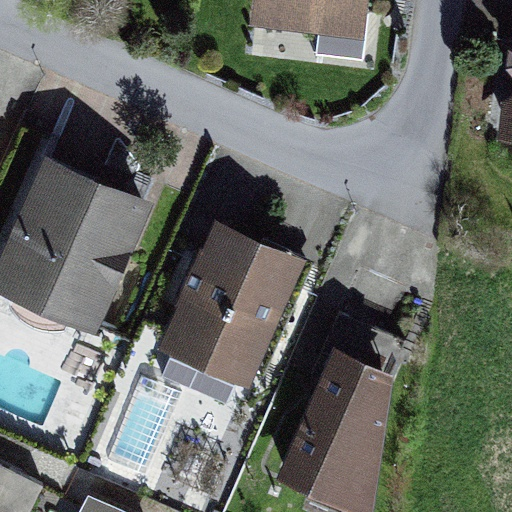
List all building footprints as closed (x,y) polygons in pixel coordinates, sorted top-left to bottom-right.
[(252,0),(251,18),(365,31),(368,0),(252,0)] [(511,93),(502,92),(497,135),(511,137),(511,36),(508,40),(508,57),(511,64),(511,93)] [(154,195),(46,148),(0,252),(0,286),(96,328),(154,195)] [(307,251),(216,212),(159,345),(251,384),(307,251)] [(318,362),(322,364),(274,474),(362,511),(373,511),(395,368),(407,341),(340,312),(318,362)] [(0,511),(29,511),(45,483),(0,459),(0,511)] [(135,511),(87,490),(76,511),(135,511)]
